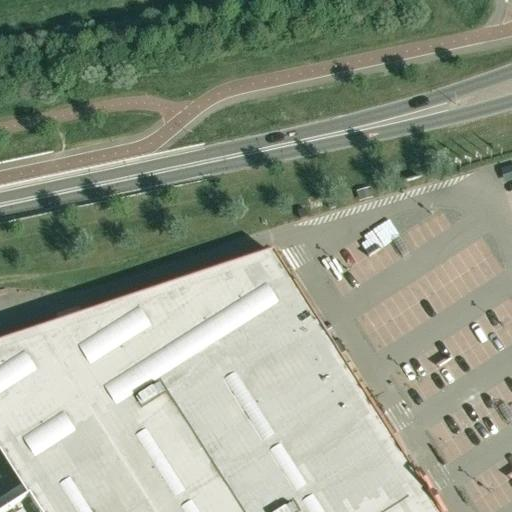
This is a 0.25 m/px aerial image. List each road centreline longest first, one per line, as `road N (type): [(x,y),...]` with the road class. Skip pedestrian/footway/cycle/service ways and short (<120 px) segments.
road 1 (secondary): [(0,205),(312,139)]
road 2 (secondary): [(511,71),(312,139)]
road 3 (secondary): [(312,139),(511,101)]
